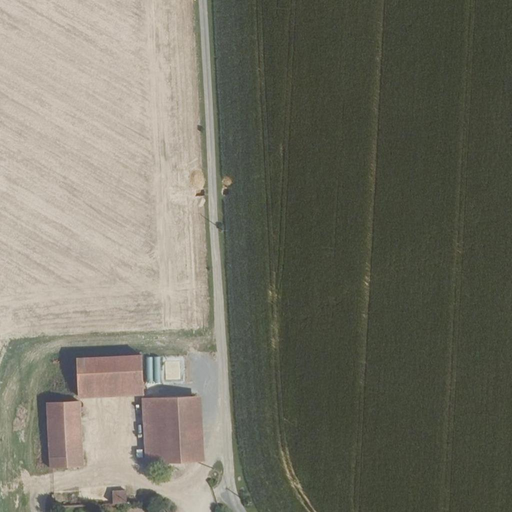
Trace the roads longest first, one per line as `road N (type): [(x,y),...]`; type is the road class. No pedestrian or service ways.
road 1 (track): [(202,0),(229,492),(238,511)]
road 2 (track): [(41,511),(40,497),(53,481),(107,470),(166,488),(207,465)]
